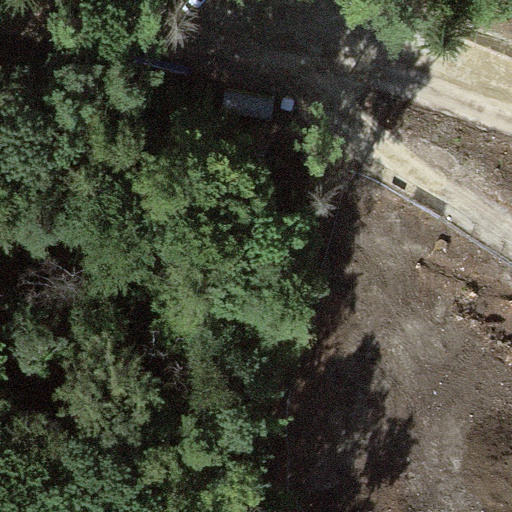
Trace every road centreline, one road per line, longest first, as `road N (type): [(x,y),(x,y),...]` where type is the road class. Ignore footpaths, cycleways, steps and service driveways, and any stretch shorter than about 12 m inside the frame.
road 1 (track): [(511,119),(0,8)]
road 2 (track): [(295,70),(485,232),(511,246)]
